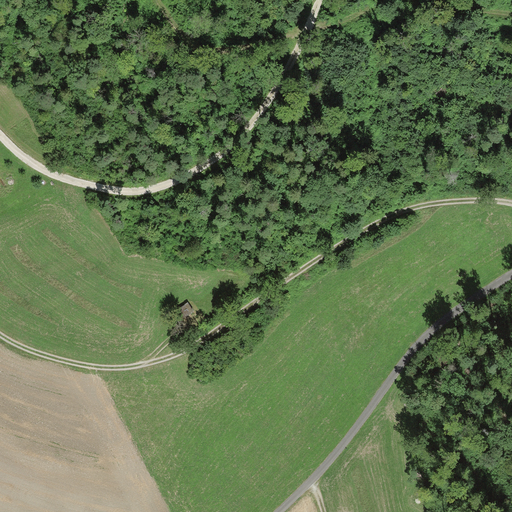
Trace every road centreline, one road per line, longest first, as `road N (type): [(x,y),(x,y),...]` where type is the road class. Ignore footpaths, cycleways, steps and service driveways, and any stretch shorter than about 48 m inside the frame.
road 1 (track): [(0,329),(38,350),(142,362),(414,204),(511,203)]
road 2 (track): [(317,0),(268,100),(224,153),(186,179),(99,191),(34,165),(0,133)]
road 3 (track): [(140,0),(164,34),(208,48),(348,24),(394,5),(511,15)]
road 4 (track): [(278,511),(428,332),(511,273)]
